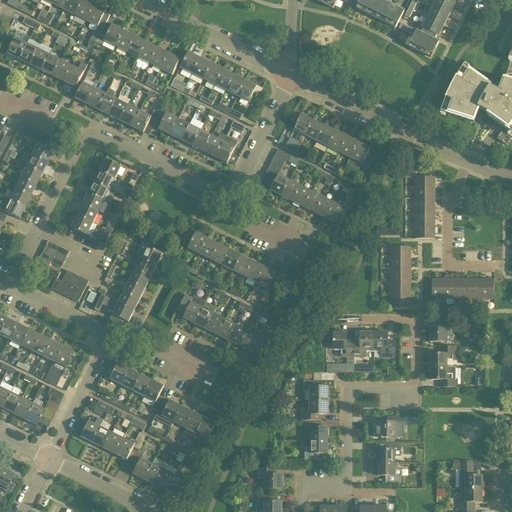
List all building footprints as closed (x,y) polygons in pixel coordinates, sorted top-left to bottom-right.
[(63,10),(68,0),(54,0),(52,4),(63,10)] [(75,15),(82,0),(68,0),(63,10),(75,15)] [(86,21),(94,5),(84,0),(82,0),(75,15),(86,21)] [(316,0),(333,8),(337,0),(342,0),(354,6),(356,1),(355,0),(316,0)] [(360,0),(356,8),(366,13),(372,0),(360,0)] [(376,18),(384,1),(382,0),(372,0),(366,13),(376,18)] [(435,0),(433,5),(430,3),(428,7),(431,9),(448,17),(453,7),(437,0),(435,0)] [(386,23),(394,6),(384,1),(376,18),(386,23)] [(32,16),(35,11),(23,5),(20,11),(32,16)] [(94,5),(86,21),(91,24),(89,27),(90,29),(95,32),(89,44),(94,47),(97,40),(106,24),(101,22),(106,11),(94,5)] [(396,28),(404,11),(394,6),(386,23),(396,28)] [(431,9),(428,15),(425,13),(423,17),(426,19),(427,19),(443,27),(448,17),(431,9)] [(25,18),(22,23),(34,29),(37,24),(25,18)] [(427,19),(426,19),(423,25),(420,23),(418,26),(423,29),(437,36),(437,35),(438,36),(443,27),(427,19)] [(104,41),(115,47),(124,31),(123,30),(125,28),(118,24),(117,27),(112,25),(111,27),(106,24),(97,40),(103,43),(104,41)] [(417,31),(417,32),(401,24),(399,29),(414,36),(409,46),(431,57),(439,42),(435,40),(437,36),(423,29),(421,33),(417,31)] [(127,53),(135,36),(124,31),(115,47),(127,53)] [(58,39),(55,44),(64,48),(68,40),(59,35),(57,39),(58,39)] [(138,58),(146,42),(135,36),(127,53),(138,58)] [(16,38),(7,54),(19,60),(27,43),(16,38)] [(149,64),(157,47),(146,42),(138,58),(149,64)] [(27,43),(19,60),(30,65),(38,49),(27,43)] [(160,69),(168,53),(157,47),(149,64),(160,69)] [(38,49),(30,65),(41,71),(50,55),(38,49)] [(192,74),(200,57),(188,52),(180,68),(192,74)] [(172,75),(180,59),(168,53),(160,69),(172,75)] [(50,55),(41,71),(53,77),(61,60),(50,55)] [(203,79),(211,63),(200,57),(192,74),(203,79)] [(61,60),(53,77),(64,82),(72,66),(61,60)] [(76,88),(84,72),(87,65),(82,62),(78,69),(72,66),(64,82),(76,88)] [(105,69),(93,63),(90,68),(102,74),(105,69)] [(214,85),(223,69),(211,63),(203,79),(214,85)] [(511,79),(506,78),(505,77),(502,87),(500,91),(491,87),(492,85),(469,68),(464,65),(461,71),(458,74),(456,78),(454,81),(453,84),(451,87),(450,90),(448,94),(446,99),(444,103),(441,112),(473,122),(477,113),(478,111),(486,115),(505,128),(497,138),(507,145),(511,137),(511,79)] [(225,91),(234,75),(223,69),(214,85),(225,91)] [(237,97),(245,80),(234,75),(225,91),(237,97)] [(245,80),(237,97),(248,102),(257,86),(245,80)] [(87,105),(95,88),(83,82),(75,99),(87,105)] [(95,88),(87,105),(98,110),(106,94),(95,88)] [(106,94),(98,110),(109,116),(117,100),(113,97),(114,95),(114,94),(114,92),(113,91),(109,89),(106,94)] [(117,100),(109,116),(120,122),(128,105),(117,100)] [(128,105),(120,122),(131,127),(139,111),(128,105)] [(231,109),(228,114),(240,120),(243,115),(231,109)] [(211,110),(209,115),(220,120),(222,116),(211,110)] [(139,111),(131,127),(143,133),(149,122),(154,125),(159,114),(154,111),(151,117),(139,111)] [(170,135),(178,119),(166,113),(165,116),(159,114),(154,125),(159,128),(158,129),(170,135)] [(305,136),(313,120),(301,114),(293,130),(299,133),(295,140),(301,143),(305,136)] [(178,119),(170,135),(181,141),(189,124),(178,119)] [(313,120),(305,136),(316,142),(324,125),(313,120)] [(22,136),(27,125),(22,122),(15,136),(21,139),(22,136)] [(242,133),(245,128),(233,122),(231,127),(242,133)] [(189,124),(181,141),(193,147),(201,130),(189,124)] [(27,125),(22,136),(27,138),(32,127),(27,125)] [(324,125),(316,142),(327,148),(336,131),(324,125)] [(32,127),(27,138),(33,141),(38,130),(32,127)] [(36,143),(37,143),(38,143),(43,133),(38,130),(33,141),(36,143)] [(201,130),(193,147),(204,152),(212,136),(201,130)] [(339,153),(347,137),(336,131),(327,148),(339,153)] [(38,143),(43,146),(49,136),(43,133),(38,143)] [(212,136),(204,152),(215,158),(226,136),(220,133),(218,138),(212,136)] [(0,142),(0,147),(4,150),(10,138),(4,135),(0,142)] [(43,146),(49,149),(54,138),(49,136),(43,146)] [(226,136),(215,158),(227,164),(235,147),(237,143),(226,137),(226,136)] [(347,137),(339,153),(350,159),(358,142),(347,137)] [(358,142),(350,159),(361,164),(360,167),(366,171),(372,159),(366,156),(370,148),(358,142)] [(31,154),(47,163),(53,151),(49,149),(43,146),(38,143),(37,143),(36,143),(31,154)] [(298,149),(287,143),(284,149),(296,154),(298,149)] [(286,161),(288,162),(289,161),(298,165),(300,161),(277,150),(275,155),(286,161)] [(25,166),(42,174),(47,163),(31,154),(25,166)] [(272,160),(283,166),(286,161),(275,155),(272,160)] [(99,171),(116,179),(122,167),(105,159),(99,171)] [(283,166),(272,160),(269,166),(281,171),(283,166)] [(20,177),(36,185),(42,174),(25,166),(20,177)] [(277,176),(278,174),(279,175),(281,171),(269,166),(267,171),(277,176)] [(116,179),(99,171),(94,182),(110,190),(116,179)] [(275,182),(277,176),(267,171),(264,176),(275,182)] [(329,187),(334,178),(322,172),(320,176),(326,179),(326,180),(327,180),(325,185),(329,187)] [(128,185),(133,188),(139,176),(134,173),(128,185)] [(290,180),(279,175),(278,174),(277,176),(275,182),(272,187),(270,191),(282,197),(290,180)] [(434,186),(435,186),(435,177),(415,177),(415,174),(409,174),(409,179),(415,180),(415,186),(415,190),(435,190),(434,190),(434,186)] [(272,187),(275,182),(264,176),(261,182),(272,187)] [(14,188),(30,196),(36,185),(20,177),(14,188)] [(290,180),(282,197),(293,202),(301,186),(290,180)] [(110,190),(94,182),(88,193),(104,201),(110,190)] [(133,188),(128,185),(123,183),(122,187),(126,189),(131,191),(133,188)] [(301,186),(293,202),(304,208),(312,192),(301,186)] [(434,198),(435,198),(435,190),(415,190),(415,186),(409,186),(409,192),(415,192),(415,198),(415,202),(435,202),(434,202),(434,198)] [(8,199),(25,208),(30,196),(14,188),(8,199)] [(312,192),(304,208),(316,214),(324,197),(312,192)] [(104,201),(88,193),(82,204),(99,213),(104,201)] [(324,197),(316,214),(327,219),(335,203),(324,197)] [(339,225),(347,209),(349,204),(338,198),(335,203),(327,219),(339,225)] [(434,210),(435,210),(435,202),(415,202),(415,198),(409,199),(409,204),(415,204),(415,211),(415,214),(435,214),(434,214),(434,210)] [(25,208),(8,199),(3,211),(0,209),(0,216),(5,219),(8,214),(19,219),(25,208)] [(116,207),(118,209),(122,211),(125,205),(121,203),(119,202),(116,207)] [(77,216),(93,224),(99,213),(82,204),(77,216)] [(113,220),(117,222),(122,211),(118,209),(113,220)] [(433,222),(434,222),(435,214),(415,214),(415,211),(409,211),(409,216),(415,216),(415,223),(415,227),(434,227),(434,226),(433,226),(433,222)] [(93,224),(77,216),(71,227),(87,235),(93,224)] [(433,235),(434,235),(434,227),(415,227),(415,223),(409,223),(409,228),(415,229),(415,239),(434,239),(433,239),(433,235)] [(105,230),(111,233),(114,228),(108,225),(105,230)] [(111,233),(105,230),(100,242),(105,245),(111,233)] [(199,255),(208,238),(196,232),(188,249),(199,255)] [(208,238),(199,255),(211,260),(219,244),(208,238)] [(46,246),(56,252),(59,246),(48,241),(46,246)] [(219,244),(211,260),(222,266),(230,250),(219,244)] [(409,256),(410,256),(410,247),(391,247),(391,244),(385,244),(385,250),(391,250),(391,256),(391,260),(410,260),(409,260),(409,256)] [(43,252),(54,257),(56,252),(46,246),(43,252)] [(59,246),(56,252),(67,257),(69,252),(59,246)] [(140,257),(157,266),(163,254),(146,246),(140,257)] [(230,250),(222,266),(233,272),(241,255),(230,250)] [(51,263),(54,257),(43,252),(40,257),(51,263)] [(56,252),(54,257),(64,262),(67,257),(56,252)] [(241,255),(233,272),(244,277),(253,261),(241,255)] [(409,268),(410,268),(410,260),(391,260),(391,256),(385,256),(385,262),(391,262),(391,268),(391,272),(410,272),(409,272),(409,268)] [(48,268),(51,263),(40,257),(37,263),(48,268)] [(61,268),(64,262),(54,257),(51,263),(61,268)] [(157,266),(140,257),(135,269),(151,277),(157,266)] [(256,283),(264,267),(253,261),(244,277),(256,283)] [(48,268),(37,263),(35,268),(45,273),(48,268)] [(57,279),(61,272),(49,267),(46,273),(57,279)] [(264,267),(256,283),(267,289),(263,297),(269,300),(277,283),(272,280),(276,272),(264,267)] [(409,280),(410,280),(410,272),(391,272),(391,268),(385,269),(385,274),(391,274),(391,281),(391,284),(410,285),(410,284),(409,284),(409,280)] [(151,277),(135,269),(129,280),(146,288),(151,277)] [(62,281),(67,284),(72,273),(67,271),(62,281)] [(72,273),(67,284),(72,287),(78,276),(72,273)] [(78,276),(72,287),(78,289),(83,279),(78,276)] [(56,279),(51,289),(56,292),(62,281),(56,279)] [(83,279),(78,289),(83,292),(89,281),(83,279)] [(123,291),(140,299),(146,288),(129,280),(123,291)] [(191,286),(200,290),(203,284),(194,280),(191,286)] [(440,281),(440,280),(431,280),(431,299),(426,299),(426,305),(434,305),(434,300),(440,300),(444,300),(444,280),(444,281),(440,281)] [(452,281),(452,280),(444,280),(444,300),(440,300),(440,305),(446,305),(446,300),(453,300),(456,300),(456,280),(456,281),(452,281)] [(464,281),(464,280),(456,280),(456,300),(453,300),(453,305),(459,305),(458,300),(465,300),(469,300),(469,280),(468,280),(468,281),(464,281)] [(477,281),(477,280),(469,280),(469,300),(465,300),(465,305),(471,305),(471,300),(477,300),(481,300),(481,280),(481,281),(477,281)] [(489,281),(489,280),(481,280),(481,300),(477,300),(478,305),(483,305),(483,300),(494,300),(494,280),(493,280),(493,281),(489,281)] [(62,281),(56,292),(61,295),(67,284),(62,281)] [(409,292),(410,292),(410,285),(391,284),(391,281),(385,281),(385,286),(391,286),(390,293),(390,297),(410,297),(410,296),(409,296),(409,292)] [(72,287),(67,284),(61,295),(67,297),(72,287)] [(78,289),(72,287),(67,297),(72,300),(78,289)] [(83,292),(78,289),(72,300),(78,303),(83,292)] [(118,303),(134,311),(140,299),(123,291),(118,303)] [(218,291),(214,299),(220,302),(220,301),(224,294),(218,291)] [(104,296),(98,293),(90,308),(98,312),(106,297),(104,296)] [(409,305),(410,305),(410,297),(390,297),(390,293),(385,293),(385,298),(390,299),(390,309),(410,309),(409,309),(409,305)] [(220,301),(226,304),(228,301),(230,297),(224,294),(220,301)] [(195,324),(203,308),(206,302),(195,295),(193,298),(185,295),(181,305),(188,308),(183,318),(195,324)] [(241,302),(237,310),(242,313),(244,309),(246,305),(241,302)] [(134,311),(118,303),(112,314),(128,323),(134,311)] [(244,309),(256,315),(258,311),(246,305),(244,309)] [(203,308),(195,324),(206,330),(214,313),(203,308)] [(214,313),(206,330),(217,335),(225,319),(214,313)] [(5,318),(0,327),(0,336),(8,340),(16,324),(5,318)] [(225,319),(217,335),(228,341),(237,325),(225,319)] [(449,342),(449,327),(449,321),(441,321),(441,327),(429,327),(429,342),(449,342)] [(16,324),(8,340),(19,346),(27,329),(16,324)] [(237,325),(228,341),(240,347),(248,330),(237,325)] [(27,329),(19,346),(30,351),(39,335),(27,329)] [(251,353),(259,336),(248,330),(240,347),(251,353)] [(259,336),(251,353),(263,358),(271,342),(273,338),(262,332),(260,336),(259,336)] [(333,350),(341,350),(341,358),(353,358),(353,341),(347,340),(347,333),(333,333),(333,350)] [(373,352),(373,333),(360,333),(360,341),(353,341),(353,358),(366,358),(366,352),(373,352)] [(393,343),(387,343),(387,333),(373,333),(373,352),(381,352),(381,358),(393,358),(393,343)] [(39,335),(30,351),(42,357),(50,340),(39,335)] [(50,340),(42,357),(53,363),(61,346),(50,340)] [(47,375),(44,381),(56,386),(59,381),(53,378),(56,371),(59,372),(63,371),(73,352),(61,346),(53,363),(47,375)] [(429,367),(446,367),(446,361),(456,361),(456,347),(439,347),(439,354),(429,354),(429,367)] [(28,358),(24,366),(23,365),(21,370),(27,373),(29,369),(30,369),(34,361),(28,358)] [(104,376),(110,378),(109,380),(121,385),(129,369),(117,363),(116,365),(110,363),(104,376)] [(345,365),(345,373),(353,373),(353,366),(353,365),(347,365),(345,365)] [(446,367),(429,367),(429,380),(439,380),(439,388),(456,388),(456,374),(446,374),(446,367)] [(129,369),(121,385),(132,391),(140,375),(129,369)] [(144,397),(152,380),(140,375),(132,391),(144,397)] [(152,380),(144,397),(155,403),(152,409),(157,412),(163,400),(158,397),(163,386),(152,380)] [(309,401),(328,401),(328,387),(321,387),(321,381),(304,381),(304,390),(309,390),(309,401)] [(10,393),(0,387),(0,408),(2,409),(10,393)] [(51,395),(61,400),(64,395),(50,388),(47,394),(51,395)] [(103,392),(100,398),(112,403),(115,398),(103,392)] [(8,415),(9,413),(13,415),(21,398),(10,393),(2,409),(1,411),(8,415)] [(61,400),(51,395),(48,401),(59,406),(61,400)] [(21,398),(13,415),(24,420),(33,404),(21,398)] [(120,402),(115,398),(112,403),(123,409),(125,405),(120,402)] [(173,423),(182,406),(169,400),(169,401),(164,398),(163,400),(157,412),(154,419),(171,428),(173,423)] [(59,406),(48,401),(45,406),(56,411),(59,406)] [(107,413),(110,407),(99,401),(96,407),(107,413)] [(328,401),(309,401),(309,409),(300,409),(300,421),(304,421),(321,421),(321,415),(328,415),(328,401)] [(36,426),(38,422),(41,417),(43,412),(44,410),(44,409),(33,404),(24,420),(36,426)] [(44,410),(43,412),(53,417),(56,411),(45,406),(44,409),(44,410)] [(182,406),(173,423),(185,428),(193,412),(182,406)] [(43,412),(41,417),(51,422),(53,417),(43,412)] [(196,434),(204,418),(193,412),(185,428),(196,434)] [(41,417),(38,422),(48,427),(51,422),(41,417)] [(383,439),(383,438),(403,438),(403,417),(387,417),(387,423),(379,423),(379,429),(377,429),(377,438),(381,438),(381,439),(383,439)] [(92,443),(103,422),(103,421),(97,418),(96,421),(90,418),(89,421),(81,438),(92,443)] [(204,418),(196,434),(193,439),(205,445),(207,439),(207,440),(209,436),(216,423),(204,418)] [(310,441),(328,441),(328,428),(321,428),(321,421),(304,421),(304,429),(310,429),(310,441)] [(103,422),(92,443),(104,449),(112,433),(108,431),(110,426),(103,422)] [(74,434),(80,437),(83,431),(77,427),(74,434)] [(115,455),(123,438),(112,433),(104,449),(115,455)] [(123,438),(115,455),(127,461),(128,459),(133,461),(138,450),(145,436),(142,434),(139,433),(136,441),(131,439),(130,442),(123,438)] [(319,461),(319,454),(328,454),(328,441),(310,441),(310,448),(304,448),(304,461),(319,461)] [(377,464),(395,463),(395,456),(400,456),(400,443),(385,443),(385,450),(377,450),(377,464)] [(144,480),(152,464),(142,458),(144,453),(138,450),(133,461),(138,464),(133,475),(144,480)] [(459,477),(459,490),(465,490),(482,490),(482,477),(481,477),(481,462),(453,462),(453,469),(459,469),(459,477)] [(395,463),(377,464),(377,476),(385,476),(385,483),(400,483),(400,470),(395,470),(395,463)] [(152,464),(144,480),(155,486),(164,469),(152,464)] [(167,492),(175,475),(177,470),(166,465),(164,470),(164,469),(155,486),(167,492)] [(275,475),(276,468),(258,468),(258,480),(265,480),(265,482),(263,482),(261,484),(261,488),(263,490),(281,490),(281,475),(275,475)] [(16,485),(10,482),(13,475),(2,469),(0,473),(0,488),(11,494),(16,485)] [(175,475),(167,492),(178,497),(182,490),(188,493),(194,481),(187,478),(186,481),(175,475)] [(482,490),(465,490),(465,502),(459,502),(459,509),(474,509),(474,503),(482,503),(482,490)] [(264,511),(281,511),(281,502),(274,502),(274,495),(258,494),(258,506),(264,506),(264,511)]
